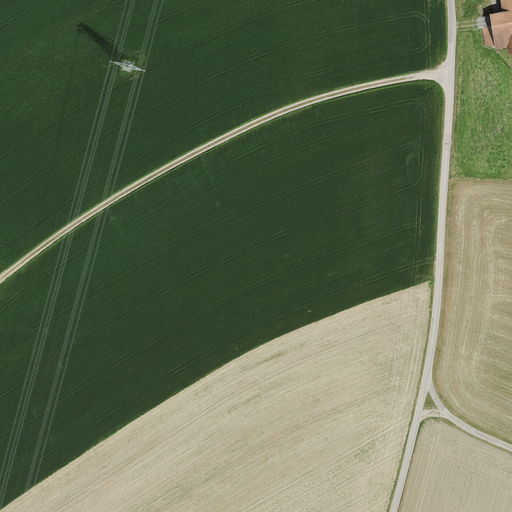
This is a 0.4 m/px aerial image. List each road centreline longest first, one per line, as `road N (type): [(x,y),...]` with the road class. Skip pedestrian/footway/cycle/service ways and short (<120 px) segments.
road 1 (residential): [(393,511),(436,314),(451,0)]
road 2 (track): [(0,280),(129,189),(247,126),(354,89),(450,75)]
